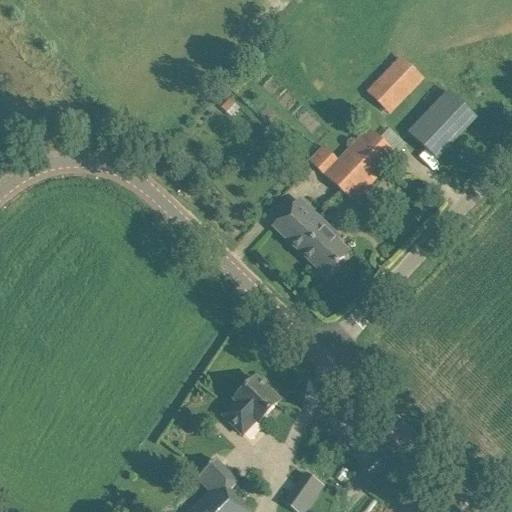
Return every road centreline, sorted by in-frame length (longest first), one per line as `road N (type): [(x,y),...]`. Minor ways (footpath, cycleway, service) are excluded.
road 1 (unclassified): [(322,356),(120,169),(69,160),(22,177),(0,196)]
road 2 (unclassified): [(322,356),(511,151)]
road 3 (unclassified): [(481,511),(322,356)]
